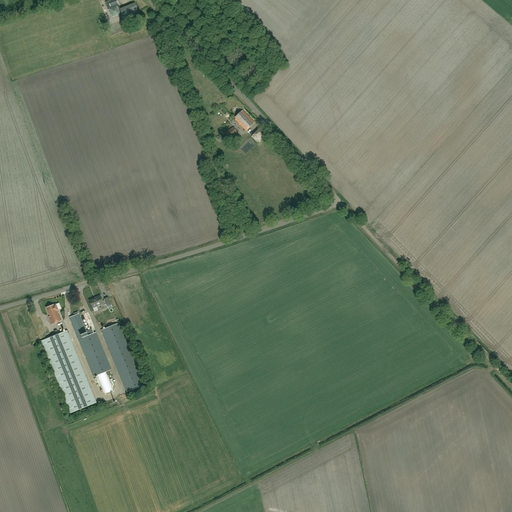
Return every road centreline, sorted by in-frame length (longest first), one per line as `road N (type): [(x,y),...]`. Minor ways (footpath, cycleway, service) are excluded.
road 1 (unclassified): [(0,308),(340,201)]
road 2 (unclassified): [(340,201),(152,0)]
road 3 (unclassified): [(511,384),(340,201)]
